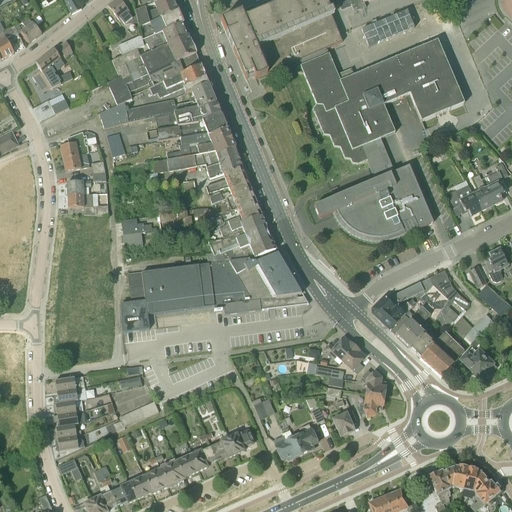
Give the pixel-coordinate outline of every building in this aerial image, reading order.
[(63,0),(70,11),(70,13),(72,16),(81,11),(75,0),(63,0)] [(133,2),(132,0),(118,0),(108,8),(123,27),(125,26),(134,19),(125,8),(133,2)] [(155,4),(164,0),(135,0),(141,11),(145,9),(155,4)] [(172,0),(164,0),(155,4),(159,14),(148,20),(149,24),(150,24),(177,11),(172,0)] [(329,13),(323,0),(272,0),(229,18),(229,20),(223,23),(222,21),(220,22),(245,82),(247,81),(247,80),(254,77),(255,80),(286,67),(293,64),(326,50),(342,43),(336,30),(329,13)] [(335,0),(338,5),(340,8),(352,3),(353,7),(355,12),(353,13),(354,14),(366,9),(364,4),(373,0),(335,0)] [(145,9),(135,13),(139,29),(149,24),(148,20),(145,9)] [(177,11),(150,24),(155,37),(183,24),(177,11)] [(398,13),(352,32),(359,49),(405,30),(398,13)] [(14,28),(17,34),(18,35),(21,34),(29,45),(41,36),(29,20),(22,23),(26,28),(21,31),(18,26),(14,28)] [(155,37),(143,42),(143,46),(147,45),(151,53),(167,46),(188,38),(188,37),(183,24),(155,37)] [(5,40),(17,34),(14,28),(4,33),(5,33),(0,35),(0,54),(3,61),(14,55),(5,40)] [(122,57),(137,51),(144,48),(143,46),(143,42),(141,37),(118,47),(120,52),(122,57)] [(125,85),(196,55),(192,44),(191,45),(188,38),(167,46),(151,53),(151,54),(140,59),(115,69),(119,79),(122,78),(125,85)] [(73,55),(66,42),(58,48),(64,56),(66,59),(73,55)] [(326,50),(293,64),(297,74),(303,75),(316,105),(312,110),(323,136),(329,137),(334,148),(340,149),(344,160),(350,160),(352,165),(358,165),(367,161),(375,181),(314,207),(319,220),(336,213),(337,217),(338,217),(335,218),(339,224),(341,222),(343,224),(346,228),(352,233),(358,236),(365,239),(372,240),(380,240),(387,239),(394,237),(403,233),(400,227),(413,222),(417,231),(433,225),(425,207),(409,168),(394,174),(380,140),(395,134),(383,107),(409,96),(421,123),(464,105),(437,42),(354,76),(351,70),(337,76),(326,50)] [(36,65),(40,71),(32,77),(36,85),(45,79),(52,90),(71,78),(69,72),(57,79),(51,71),(54,69),(52,67),(60,61),(54,51),(36,65)] [(115,69),(140,59),(137,51),(122,57),(112,61),(115,69)] [(180,76),(200,67),(200,66),(196,55),(125,85),(130,94),(151,83),(153,87),(163,83),(169,81),(174,78),(180,76)] [(200,67),(180,76),(185,89),(183,90),(185,95),(190,92),(208,84),(200,67)] [(180,76),(174,78),(179,91),(183,90),(185,89),(180,76)] [(119,79),(108,84),(118,107),(125,104),(124,103),(131,100),(130,98),(131,97),(129,94),(130,94),(125,85),(122,78),(119,79)] [(169,81),(174,94),(179,91),(174,78),(169,81)] [(169,81),(163,83),(168,96),(174,94),(169,81)] [(159,99),(168,96),(163,83),(153,87),(153,88),(149,89),(153,97),(157,95),(159,99)] [(199,111),(215,103),(208,84),(190,92),(193,99),(195,103),(193,104),(193,102),(183,104),(182,100),(184,99),(182,96),(173,100),(174,101),(176,114),(199,111)] [(164,103),(167,116),(172,115),(176,114),(174,101),(169,102),(164,103)] [(61,103),(48,109),(51,117),(65,111),(61,103)] [(164,103),(159,104),(155,105),(151,106),(154,118),(157,118),(162,117),(167,116),(164,103)] [(203,121),(220,113),(215,103),(199,111),(176,114),(172,115),(167,116),(162,117),(157,118),(155,118),(157,131),(199,123),(203,121)] [(129,124),(126,111),(125,104),(118,107),(111,110),(99,115),(104,130),(129,124)] [(154,118),(151,106),(150,106),(145,107),(140,108),(139,108),(141,121),(143,121),(148,120),(152,119),(154,118)] [(141,121),(139,108),(135,109),(131,110),(126,111),(129,124),(133,123),(138,122),(141,121)] [(208,137),(227,131),(220,113),(203,121),(199,123),(157,131),(156,131),(158,143),(180,139),(189,137),(207,135),(208,137)] [(180,153),(166,155),(167,161),(181,159),(181,158),(216,153),(217,155),(235,149),(227,131),(208,137),(207,135),(189,137),(180,139),(181,146),(179,146),(180,153)] [(0,152),(2,156),(6,153),(16,149),(19,147),(12,133),(0,138),(0,152)] [(63,161),(86,156),(86,155),(89,155),(87,147),(97,145),(95,136),(91,134),(86,133),(67,140),(68,146),(60,148),(63,161)] [(108,143),(120,140),(119,135),(107,138),(108,143)] [(110,148),(122,145),(120,140),(108,143),(110,148)] [(123,150),(123,149),(122,145),(110,148),(111,153),(123,150)] [(431,155),(432,159),(439,155),(436,148),(425,153),(427,157),(431,155)] [(206,169),(238,159),(235,149),(217,155),(216,153),(181,158),(181,159),(167,161),(152,164),(154,175),(157,175),(205,167),(206,169)] [(113,158),(124,155),(125,155),(123,150),(111,153),(113,158)] [(86,156),(63,161),(65,174),(89,169),(86,156)] [(238,159),(206,169),(210,181),(222,176),(223,175),(243,170),(238,159)] [(103,174),(105,174),(103,163),(91,165),(93,175),(103,174)] [(508,178),(502,165),(496,168),(498,173),(499,173),(502,181),(508,178)] [(211,207),(250,191),(243,170),(223,175),(225,180),(224,181),(206,188),(208,196),(224,190),(223,187),(227,185),(230,195),(228,195),(227,193),(220,196),(219,194),(209,198),(211,207)] [(485,190),(493,207),(502,203),(499,197),(505,194),(501,186),(498,188),(498,186),(499,185),(498,185),(503,182),(499,173),(498,173),(487,178),(489,183),(484,186),(486,190),(485,190)] [(104,180),(103,174),(93,175),(91,175),(92,182),(104,180)] [(159,185),(157,175),(154,175),(144,177),(145,187),(159,185)] [(486,190),(484,186),(483,186),(481,181),(480,182),(478,177),(473,180),(478,192),(472,195),(480,213),(493,207),(485,190),(486,190)] [(2,184),(9,231),(25,228),(19,181),(2,184)] [(195,194),(193,182),(183,184),(185,196),(195,194)] [(67,197),(83,196),(83,189),(91,188),(91,183),(67,184),(67,197)] [(480,213),(472,195),(468,187),(456,193),(456,192),(447,196),(454,209),(459,207),(462,215),(468,212),(471,218),(480,213)] [(220,218),(256,204),(250,191),(211,207),(213,212),(218,213),(220,218)] [(92,209),(92,208),(91,204),(92,204),(92,196),(83,196),(67,197),(68,210),(92,209)] [(241,224),(261,216),(256,204),(220,218),(223,225),(238,219),(241,224)] [(104,217),(104,218),(108,217),(107,207),(93,208),(94,217),(104,217)] [(218,213),(213,212),(208,211),(208,210),(194,211),(194,212),(187,213),(159,217),(161,232),(185,228),(205,225),(215,224),(217,227),(223,225),(220,218),(218,213)] [(230,241),(266,228),(261,216),(241,224),(238,219),(223,225),(217,227),(215,224),(205,225),(206,233),(213,233),(219,230),(223,240),(229,239),(230,241)] [(94,230),(95,224),(69,220),(64,261),(80,263),(81,259),(92,260),(93,253),(85,252),(87,242),(82,241),(84,229),(94,230)] [(141,234),(141,235),(156,233),(156,229),(151,230),(151,226),(143,227),(143,225),(137,226),(136,220),(121,223),(122,236),(141,234)] [(250,249),(271,241),(266,228),(230,241),(229,239),(223,240),(223,241),(208,244),(213,254),(213,257),(220,254),(220,256),(239,248),(240,250),(249,246),(250,249)] [(143,247),(141,235),(141,234),(122,236),(124,250),(143,247)] [(0,298),(7,301),(28,248),(11,241),(0,271),(0,298)] [(256,263),(277,255),(271,241),(250,249),(249,246),(240,250),(239,248),(220,256),(220,254),(213,257),(213,254),(207,255),(208,265),(249,260),(250,262),(256,263)] [(489,256),(491,260),(485,264),(489,273),(491,273),(491,274),(489,275),(492,283),(497,284),(500,282),(502,278),(499,273),(507,268),(507,267),(508,266),(509,263),(508,261),(505,261),(504,261),(499,251),(489,256)] [(277,255),(256,263),(250,262),(249,260),(208,265),(141,274),(141,281),(142,288),(143,295),(144,302),(131,304),(119,306),(119,315),(122,334),(149,331),(147,316),(223,307),(224,316),(265,311),(264,306),(287,302),(303,300),(301,295),(298,290),(299,290),(296,284),(295,285),(281,261),(278,256),(277,255)] [(485,286),(481,278),(477,269),(469,273),(477,290),(485,286)] [(76,307),(77,272),(62,271),(60,306),(76,307)] [(429,280),(432,287),(447,301),(435,321),(445,330),(452,323),(453,323),(458,317),(448,309),(454,302),(464,311),(469,306),(458,296),(453,290),(444,273),(429,280)] [(128,282),(141,281),(141,274),(127,276),(128,282)] [(427,290),(428,292),(432,287),(429,280),(424,283),(427,290)] [(129,289),(142,288),(141,281),(128,282),(129,289)] [(395,307),(423,292),(420,285),(393,298),(392,297),(391,297),(389,297),(388,297),(387,298),(385,300),(384,299),(372,311),(372,315),(379,322),(394,307),(395,307)] [(486,286),(476,297),(498,317),(508,305),(486,286)] [(130,296),(143,295),(142,288),(129,289),(130,296)] [(131,304),(144,302),(143,295),(130,296),(131,304)] [(287,302),(264,306),(265,311),(300,307),(306,305),(303,300),(287,302)] [(390,332),(409,312),(412,309),(408,305),(406,303),(401,305),(396,308),(395,307),(394,307),(379,322),(390,332)] [(409,350),(422,337),(424,335),(418,329),(430,316),(424,311),(425,310),(424,308),(423,309),(422,308),(414,317),(409,312),(390,332),(409,350)] [(58,312),(57,352),(72,352),(73,318),(85,318),(85,313),(58,312)] [(480,337),(481,338),(494,324),(499,319),(496,316),(491,321),(486,316),(474,330),(473,329),(472,329),(480,337)] [(501,321),(505,331),(511,329),(506,319),(501,321)] [(475,341),(480,337),(472,329),(464,338),(465,339),(464,340),(471,347),(475,341)] [(434,345),(420,361),(441,379),(464,353),(444,333),(433,344),(434,345)] [(434,345),(433,344),(431,342),(430,343),(424,337),(423,338),(422,337),(409,350),(420,361),(434,345)] [(478,342),(481,338),(480,337),(475,341),(471,347),(475,350),(480,344),(478,342)] [(341,363),(354,348),(350,344),(349,345),(343,339),(334,350),(329,345),(324,351),(329,355),(327,357),(330,359),(331,357),(334,360),(336,358),(341,363)] [(2,341),(0,346),(0,401),(1,402),(19,347),(2,341)] [(354,348),(341,363),(337,368),(342,370),(344,367),(352,374),(353,373),(356,376),(363,369),(359,365),(365,359),(358,353),(359,352),(354,348)] [(472,349),(467,355),(460,362),(479,380),(485,373),(489,377),(496,369),(477,351),(475,353),(472,349)] [(311,350),(310,357),(320,359),(321,352),(311,350)] [(142,368),(127,370),(128,377),(139,376),(139,375),(143,374),(142,368)] [(329,379),(330,379),(332,371),(316,368),(315,376),(329,379)] [(365,396),(384,399),(385,389),(384,389),(385,384),(379,383),(378,383),(381,380),(374,374),(371,376),(367,373),(362,378),(366,382),(364,383),(366,385),(365,396)] [(133,379),(135,388),(141,387),(139,378),(133,379)] [(56,394),(81,390),(80,385),(75,386),(74,379),(54,382),(56,394)] [(343,381),(342,381),(330,379),(329,379),(328,387),(341,389),(343,381)] [(326,397),(335,398),(340,399),(341,392),(327,389),(326,397)] [(74,402),(74,403),(78,402),(77,396),(82,396),(81,395),(81,390),(56,394),(58,405),(74,402)] [(382,408),(384,399),(365,396),(363,404),(362,404),(361,406),(358,407),(360,410),(357,411),(360,419),(365,417),(367,420),(375,416),(376,412),(381,413),(382,408)] [(261,404),(260,400),(252,404),(260,422),(268,419),(261,404)] [(58,405),(57,405),(59,417),(81,413),(80,409),(75,409),(74,403),(74,402),(58,405)] [(147,406),(152,416),(158,414),(154,403),(147,406)] [(146,419),(152,416),(147,406),(142,408),(146,419)] [(141,421),(146,419),(142,408),(136,411),(141,421)] [(310,411),(317,426),(324,423),(317,408),(310,411)] [(135,424),(141,421),(136,411),(130,414),(135,424)] [(74,426),(83,425),(82,424),(85,423),(83,415),(81,415),(81,413),(59,417),(55,417),(54,417),(54,418),(55,418),(56,423),(60,423),(61,428),(74,426)] [(355,421),(351,413),(347,415),(347,414),(332,420),(340,438),(354,432),(350,424),(355,421)] [(129,426),(135,424),(130,414),(125,416),(129,426)] [(123,429),(129,426),(125,416),(119,419),(121,423),(123,429)] [(158,424),(161,430),(168,427),(165,421),(158,424)] [(123,429),(121,423),(113,426),(117,434),(124,431),(123,429)] [(75,433),(74,426),(61,428),(55,429),(57,441),(81,437),(80,432),(75,433)] [(0,445),(17,452),(23,435),(0,427),(0,445)] [(293,439),(300,456),(314,450),(312,447),(317,445),(313,436),(311,430),(310,431),(308,427),(299,431),(301,435),(293,439)] [(139,431),(132,434),(134,440),(141,437),(139,431)] [(228,439),(236,456),(244,452),(243,450),(253,445),(249,435),(242,438),(241,435),(238,436),(237,435),(228,439)] [(82,442),(81,437),(57,441),(59,452),(79,449),(78,443),(82,442)] [(300,456),(293,439),(285,442),(283,438),(273,443),(275,448),(281,461),(286,459),(287,462),(300,456)] [(118,443),(124,456),(133,452),(127,439),(118,443)] [(227,460),(236,456),(228,439),(219,443),(219,444),(210,448),(216,462),(226,457),(227,460)] [(206,467),(216,462),(210,448),(201,452),(200,451),(191,455),(199,473),(207,469),(206,467)] [(152,452),(157,464),(163,461),(158,449),(152,452)] [(183,480),(184,480),(199,473),(191,455),(175,463),(183,480)] [(74,461),(57,469),(60,477),(77,469),(74,461)] [(184,481),(184,480),(183,480),(175,463),(159,470),(168,489),(184,481)] [(463,491),(467,470),(466,470),(465,468),(462,467),(461,468),(458,468),(458,469),(454,468),(453,470),(452,470),(442,474),(449,491),(450,491),(450,489),(451,489),(453,489),(463,491)] [(100,470),(107,486),(111,484),(109,479),(110,478),(106,468),(100,470)] [(476,495),(490,484),(490,483),(488,485),(481,476),(480,476),(481,474),(476,473),(476,472),(474,472),(473,470),(471,469),(469,470),(467,470),(463,491),(475,494),(476,495)] [(103,488),(107,486),(100,470),(94,473),(99,484),(101,483),(103,488)] [(152,496),(168,489),(159,470),(144,477),(152,494),(151,495),(152,496)] [(442,474),(441,472),(429,478),(437,497),(438,496),(441,504),(430,509),(431,511),(435,511),(436,511),(443,508),(443,506),(448,504),(449,502),(448,499),(450,498),(449,495),(450,495),(448,492),(449,491),(442,474)] [(136,501),(151,495),(152,494),(144,477),(128,484),(136,501)] [(128,505),(136,501),(128,484),(119,488),(120,489),(111,493),(110,494),(116,507),(126,503),(128,505)] [(476,495),(475,494),(472,500),(473,501),(471,502),(473,505),(470,506),(470,509),(472,511),(475,511),(482,507),(483,507),(491,501),(499,494),(490,484),(476,495)] [(403,511),(407,510),(407,511),(410,511),(413,511),(410,504),(406,506),(400,492),(393,495),(392,494),(384,497),(389,511),(403,511)] [(116,507),(110,494),(102,497),(103,498),(99,500),(98,498),(92,501),(96,511),(106,511),(116,507)] [(51,511),(45,497),(39,500),(43,511),(51,511)] [(389,511),(384,497),(375,500),(376,502),(368,505),(371,511),(389,511)] [(96,511),(92,501),(83,506),(83,507),(73,511),(96,511)]
